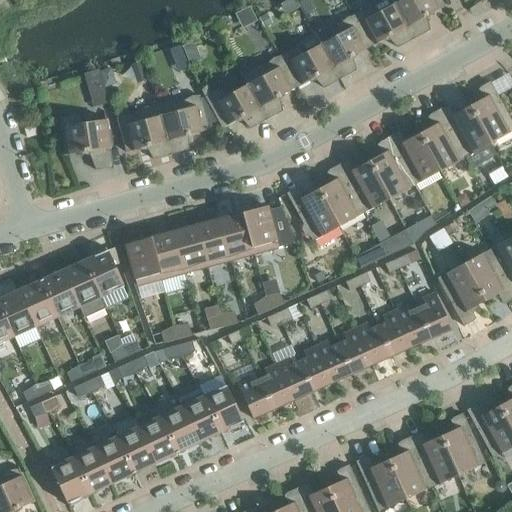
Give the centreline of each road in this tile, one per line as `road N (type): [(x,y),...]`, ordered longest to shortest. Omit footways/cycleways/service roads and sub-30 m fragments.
road 1 (residential): [(24,229),(257,168),(511,32)]
road 2 (residential): [(151,511),(511,348)]
